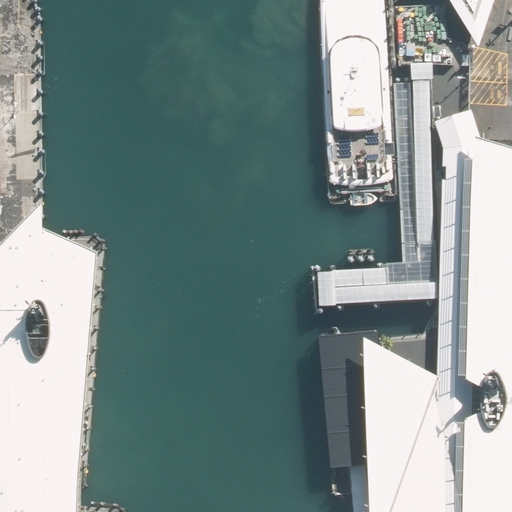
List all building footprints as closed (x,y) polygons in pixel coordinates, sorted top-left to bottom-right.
[(496,0),(457,0),(482,41),(496,0)] [(416,64),(420,244),(436,243),(432,80),(436,80),(436,63),(416,64)] [(416,164),(412,82),(398,83),(402,164),(416,164)] [(369,339),(370,376),(374,511),(511,511),(511,147),(482,138),(473,111),(438,122),(447,150),(442,377),(369,339)] [(0,511),(80,511),(81,500),(98,255),(48,230),(48,204),(22,231),(0,253),(0,252),(0,511)] [(339,285),(391,282),(390,268),(323,271),(325,301),(440,295),(440,282),(339,288),(339,285)] [(372,327),(324,332),(338,470),(385,465),(372,327)] [(353,467),(357,511),(370,511),(367,466),(364,466),(360,466),(355,467),(353,467)]
